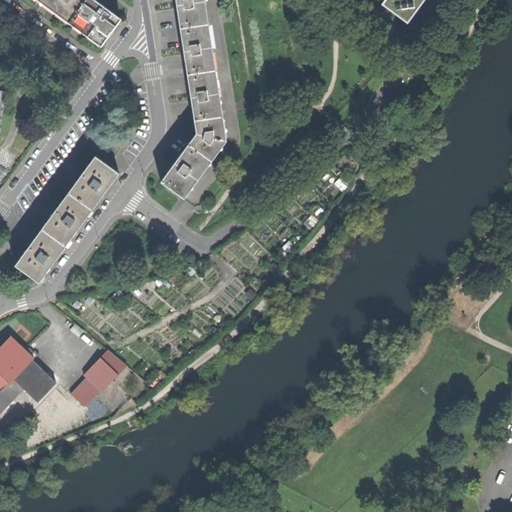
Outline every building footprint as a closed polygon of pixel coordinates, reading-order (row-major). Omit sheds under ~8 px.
[(38,0),(69,23),(101,46),(103,43),(108,36),(111,32),(113,29),(116,25),(121,19),(120,18),(100,4),(95,0),(38,0)] [(162,179),(160,182),(167,186),(181,196),(184,198),(226,140),(204,0),(175,0),(181,35),(188,81),(193,114),(196,133),(177,159),(162,179)] [(384,0),(381,4),(406,22),(421,0),(384,0)] [(15,265),(39,282),(61,251),(70,239),(87,215),(96,203),(119,173),(95,156),(86,169),(84,171),(80,177),(72,187),(65,197),(57,208),(53,214),(46,224),(38,233),(31,243),(29,247),(26,250),(15,265)] [(188,269),(194,274),(198,271),(192,265),(188,269)] [(247,292),(254,298),(258,294),(252,287),(247,292)] [(122,289),(116,293),(120,298),(125,294),(122,289)] [(0,412),(23,389),(37,402),(55,383),(32,360),(34,358),(10,336),(0,346),(0,412)] [(191,357),(198,351),(195,348),(188,353),(191,357)] [(83,374),(86,377),(98,389),(101,392),(118,373),(125,366),(110,353),(106,350),(100,356),(83,374)] [(86,377),(70,393),(83,405),(98,389),(86,377)]
